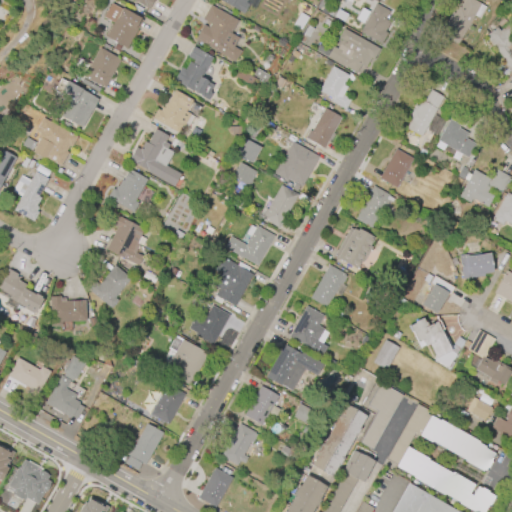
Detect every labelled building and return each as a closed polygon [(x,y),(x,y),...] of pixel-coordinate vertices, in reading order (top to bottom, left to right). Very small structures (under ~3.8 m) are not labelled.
[(152,0),(147,9),(131,0),(152,0)] [(242,14),(217,0),(244,0),(243,2),(247,5),(242,14)] [(463,0),(473,0),(479,3),(456,45),(438,34),(450,12),(453,13),(457,7),(459,8),(463,0)] [(141,20),(125,48),(104,37),(112,23),(102,17),(110,3),(120,9),(120,8),(141,20)] [(380,43),(359,32),(375,3),(389,11),(384,19),(388,21),(383,31),(386,33),(380,43)] [(208,5),(236,21),(229,33),(237,38),(231,47),(239,51),(233,62),(193,39),(201,25),(206,28),(209,24),(201,19),(208,5)] [(511,70),(510,72),(483,36),(496,27),(499,31),(508,24),(511,29),(511,70)] [(302,34),(307,26),(312,29),(307,37),(302,34)] [(341,29),(378,48),(373,59),(369,57),(364,67),(359,65),(354,73),(325,57),(331,46),(336,48),(341,40),(337,38),(341,29)] [(192,47),(210,58),(199,77),(212,85),(208,92),(210,94),(207,100),(171,80),(173,76),(174,77),(175,75),(174,75),(176,71),(177,72),(179,67),(184,70),(188,62),(191,64),(193,60),(186,57),(192,47)] [(119,60),(103,88),(82,76),(98,48),(119,60)] [(317,90),(331,66),(347,75),(341,85),(346,87),(341,95),(350,100),(344,110),(329,102),(331,98),(317,90)] [(255,68),(267,76),(263,83),(251,75),(255,68)] [(236,69),(253,79),(249,85),(233,76),(236,69)] [(97,99),(81,128),(59,116),(67,103),(60,99),(62,96),(58,94),(65,81),(97,99)] [(172,90),(191,101),(186,110),(185,109),(184,111),(189,114),(183,124),(181,123),(176,133),(150,118),(155,109),(158,111),(160,107),(162,108),(172,90)] [(441,97),(419,137),(404,128),(407,122),(404,121),(414,104),(417,106),(420,101),(423,102),(429,90),(441,97)] [(340,117),(322,148),(303,138),(308,130),(310,131),(323,108),(340,117)] [(41,118),(75,137),(70,147),(67,146),(64,152),(67,153),(59,167),(44,158),(43,160),(30,152),(38,139),(36,138),(39,133),(34,131),(41,118)] [(466,158),(436,140),(448,119),(459,125),(457,128),(467,133),(464,138),(474,144),(466,158)] [(239,126),(239,135),(231,136),(230,132),(228,132),(228,127),(239,126)] [(172,187),(126,160),(134,147),(138,149),(143,142),(145,143),(153,129),(166,136),(163,142),(167,145),(165,148),(171,152),(164,165),(179,174),(172,187)] [(259,147),(250,163),(233,153),(242,138),(259,147)] [(317,157),(300,187),(286,179),(285,181),(271,173),(279,159),(280,160),(290,142),(317,157)] [(0,149),(17,158),(0,189),(0,149)] [(377,178),(394,149),(411,159),(394,188),(377,178)] [(238,163),(255,172),(249,181),(251,182),(247,188),(230,178),(233,173),(231,172),(233,168),(235,169),(238,163)] [(145,179),(133,201),(136,203),(131,213),(106,198),(111,188),(113,190),(115,186),(116,186),(120,180),(121,181),(127,169),(145,179)] [(457,196),(472,169),(489,179),(485,186),(488,188),(485,193),(492,197),(486,207),(471,198),(468,203),(457,196)] [(499,192),(486,185),(495,169),(508,176),(499,192)] [(31,222),(11,210),(19,197),(10,191),(19,175),(29,180),(33,172),(46,179),(36,197),(39,198),(34,207),(37,208),(35,211),(36,212),(31,222)] [(296,195),(277,228),(258,218),(264,208),(265,209),(279,185),(296,195)] [(372,186),(388,195),(387,196),(392,199),(391,202),(387,201),(385,205),(383,204),(370,228),(354,219),(372,186)] [(511,225),(503,221),(501,225),(490,219),(505,193),(511,196),(511,225)] [(115,216),(142,230),(135,243),(137,244),(133,252),(141,256),(136,266),(104,249),(115,228),(110,225),(115,216)] [(272,236),(256,266),(222,248),(229,236),(244,245),(249,236),(244,234),(249,225),(254,228),(254,226),(272,236)] [(332,256),(348,227),(355,231),(357,228),(372,238),(368,244),(369,248),(361,262),(359,261),(354,269),(332,256)] [(457,256),(462,255),(462,257),(488,253),(491,273),(482,274),(483,277),(461,280),(457,256)] [(251,275),(233,306),(222,300),(219,305),(211,300),(217,288),(212,285),(219,273),(213,270),(221,257),(251,275)] [(109,309),(86,290),(93,281),(97,284),(112,265),(128,278),(113,298),(116,300),(109,309)] [(308,298),(327,265),(344,275),(325,308),(308,298)] [(32,313),(7,299),(8,297),(0,292),(0,279),(6,269),(15,275),(14,276),(18,278),(17,280),(23,284),(21,288),(32,295),(33,293),(41,298),(32,313)] [(504,271),(511,275),(511,304),(492,293),(504,271)] [(432,276),(452,287),(448,294),(446,293),(434,313),(419,305),(424,296),(423,296),(425,294),(430,285),(427,284),(432,276)] [(85,321),(60,322),(60,326),(49,327),(48,297),(59,296),(59,298),(64,298),(64,301),(84,300),(85,321)] [(227,315),(210,345),(193,335),(194,333),(186,328),(194,315),(202,319),(210,305),(227,315)] [(287,336),(304,306),(322,316),(316,325),(322,329),(315,341),(326,346),(320,355),(287,336)] [(434,358),(427,345),(422,347),(419,341),(416,342),(410,331),(408,332),(405,326),(407,325),(407,326),(412,323),(412,322),(420,317),(423,322),(424,322),(426,325),(434,321),(449,349),(451,348),(450,347),(452,345),(451,344),(457,336),(464,341),(455,354),(456,355),(452,361),(453,362),(447,372),(432,362),(433,360),(432,360),(434,358)] [(476,330),(493,339),(483,358),(481,356),(480,358),(465,350),(476,330)] [(399,334),(396,339),(390,336),(393,331),(399,334)] [(206,353),(188,386),(163,372),(180,339),(206,353)] [(370,363),(383,340),(397,348),(384,370),(370,363)] [(302,368),(290,390),(281,386),(279,386),(263,378),(282,342),(321,363),(315,375),(302,368)] [(70,356),(83,363),(74,379),(72,378),(70,381),(68,380),(68,379),(61,376),(63,373),(61,372),(65,366),(63,365),(65,360),(67,361),(70,356)] [(481,356),(483,358),(488,360),(489,358),(511,370),(503,385),(501,384),(499,388),(486,380),(488,378),(473,370),(480,358),(481,356)] [(49,372),(34,398),(25,392),(27,388),(6,375),(16,357),(38,370),(39,367),(49,372)] [(43,403),(59,375),(69,381),(64,389),(74,395),(71,399),(77,403),(76,404),(82,407),(74,419),(69,417),(69,418),(43,403)] [(400,395),(371,449),(358,443),(376,411),(366,405),(378,383),(400,395)] [(183,394),(166,424),(148,414),(165,384),(183,394)] [(241,416),(259,386),(276,396),(259,426),(241,416)] [(482,421),(469,413),(476,400),(490,407),(482,421)] [(305,424),(291,417),(298,404),(312,411),(305,424)] [(364,416),(357,429),(358,429),(354,436),(353,436),(340,458),(341,458),(338,465),(336,464),(329,477),(309,465),(315,455),(313,454),(320,442),(321,443),(332,425),(330,424),(336,414),(337,415),(343,404),(364,416)] [(384,459),(415,404),(430,412),(428,416),(417,436),(413,434),(405,447),(395,465),(384,459)] [(508,409),(511,411),(511,442),(497,435),(505,419),(504,418),(508,409)] [(438,420),(477,442),(476,443),(483,447),(482,448),(492,454),(488,461),(489,462),(486,468),(485,468),(483,472),(481,471),(480,472),(462,462),(463,461),(430,442),(429,443),(417,436),(428,416),(437,422),(438,420)] [(131,448),(145,423),(161,433),(143,465),(140,463),(135,471),(122,464),(127,457),(122,454),(127,445),(131,448)] [(219,456),(238,424),(256,434),(251,443),(249,442),(243,452),(248,455),(243,464),(238,461),(236,466),(219,456)] [(0,445),(13,453),(5,467),(6,468),(0,479),(0,445)] [(290,459),(278,453),(282,446),(294,452),(290,459)] [(405,447),(426,459),(425,460),(450,474),(450,472),(472,485),(467,494),(470,496),(475,487),(479,489),(480,488),(486,491),(485,492),(493,497),(487,506),(486,505),(482,511),(475,511),(473,511),(472,511),(470,511),(456,504),(457,503),(442,494),(441,495),(411,478),(412,477),(394,467),(395,465),(405,447)] [(321,511),(342,474),(339,473),(351,451),(372,462),(361,483),(354,480),(336,511),(321,511)] [(36,467),(34,470),(36,472),(38,470),(47,475),(45,480),(48,482),(47,484),(48,485),(45,491),(43,490),(35,505),(24,498),(23,501),(9,494),(12,490),(6,486),(16,467),(18,468),(22,460),(36,467)] [(197,497),(213,468),(231,477),(214,507),(197,497)] [(325,487),(318,499),(319,500),(315,507),(314,506),(310,511),(283,511),(292,497),(290,496),(296,485),(298,486),(304,475),(325,487)] [(388,511),(406,483),(455,511),(388,511)] [(87,496),(107,507),(104,511),(76,511),(82,502),(83,503),(87,496)] [(355,511),(361,502),(373,508),(370,511),(355,511)]
